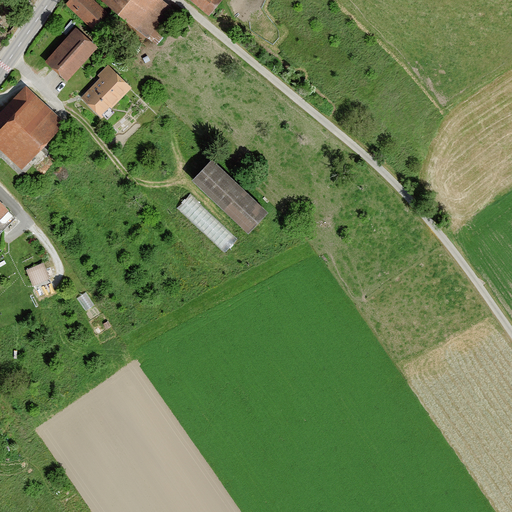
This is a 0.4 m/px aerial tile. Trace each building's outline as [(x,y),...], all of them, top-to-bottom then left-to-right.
[(97,0),(71,0),(69,3),(99,29),(113,14),(97,0)] [(175,6),(167,0),(103,0),(149,38),(175,6)] [(227,0),(194,0),(215,16),(227,0)] [(102,48),(79,26),(49,59),(72,80),(102,48)] [(136,88),(113,66),(83,95),(106,118),(136,88)] [(62,114),(29,84),(0,116),(0,145),(19,162),(62,114)] [(276,211),(217,159),(198,180),(257,232),(276,211)] [(191,191),(178,204),(225,250),(238,237),(191,191)] [(0,199),(0,231),(16,216),(0,199)] [(34,283),(51,276),(44,259),(27,266),(34,283)]
